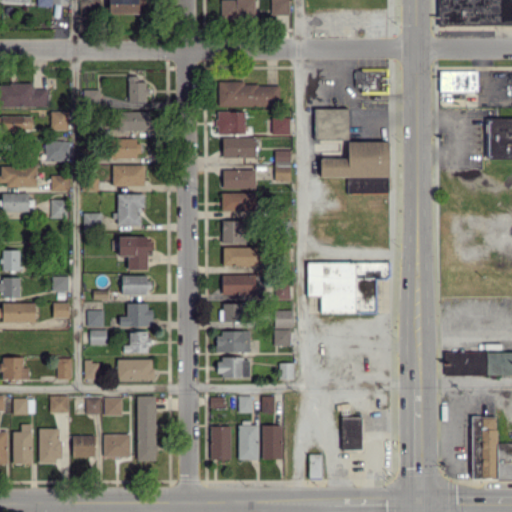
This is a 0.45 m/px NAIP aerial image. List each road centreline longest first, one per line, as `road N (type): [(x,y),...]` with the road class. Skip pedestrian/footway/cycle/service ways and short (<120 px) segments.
road 1 (residential): [(511,46),(0,48)]
road 2 (residential): [(184,0),(188,503)]
road 3 (tertiary): [(419,502),(0,503)]
road 4 (secondary): [(419,386),(415,0)]
